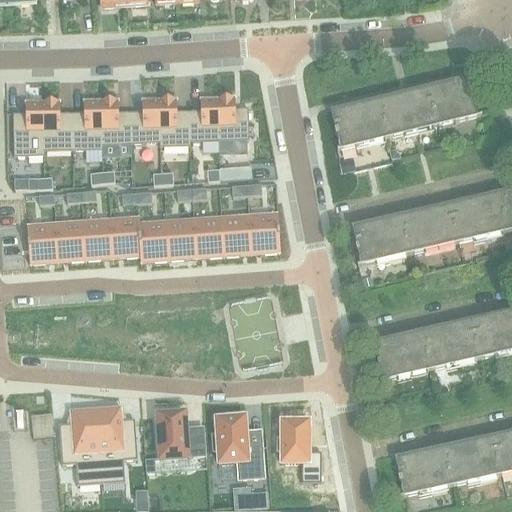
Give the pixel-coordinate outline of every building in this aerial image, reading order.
[(98,0),(99,10),(123,9),(121,0),(98,0)] [(121,0),(123,9),(146,7),(145,0),(121,0)] [(340,152),(477,120),(467,81),(450,85),(450,82),(436,85),(436,88),(392,99),(392,95),(378,99),(379,102),(371,104),(370,101),(356,104),(357,107),(331,114),(340,152)] [(218,99),(217,99),(218,144),(248,143),(247,110),(235,110),(234,98),(233,98),(233,97),(218,98),(218,99)] [(200,111),(188,111),(189,149),(190,149),(190,144),(218,144),(217,99),(214,99),(214,98),(204,98),(204,99),(200,99),(200,111)] [(159,100),(160,150),(189,149),(188,111),(176,111),(176,100),(175,100),(175,99),(159,99),(159,100)] [(101,101),(100,101),(101,151),(102,151),(102,146),(131,145),(130,112),(118,112),(118,101),(116,101),(116,100),(101,100),(101,101)] [(142,112),(130,112),(131,145),(159,145),(159,150),(160,150),(159,100),(155,100),(146,100),(142,100),(142,112)] [(83,113),(71,113),(72,152),(101,151),(100,101),(97,101),(87,101),(87,102),(83,102),(83,113)] [(25,114),(12,115),(13,158),(43,157),(42,102),(38,103),(38,102),(29,103),(25,103),(25,114)] [(43,102),(42,102),(43,157),(44,157),(44,152),(72,152),(71,113),(60,114),(59,102),(58,102),(43,102)] [(394,152),(389,153),(392,162),(401,160),(400,155),(394,152)] [(352,160),(339,163),(341,174),(355,171),(352,160)] [(250,170),(219,171),(220,183),(251,181),(250,170)] [(219,172),(207,173),(207,185),(208,185),(219,184),(219,172)] [(102,174),(90,175),(91,187),(101,187),(103,186),(102,174)] [(114,174),(102,174),(103,186),(114,186),(114,174)] [(162,176),(152,177),(153,189),(163,188),(162,176)] [(172,176),(162,176),(164,188),(172,187),(172,176)] [(43,179),(35,180),(36,192),(44,191),(43,179)] [(51,179),(43,179),(44,191),(52,191),(51,179)] [(260,188),(247,189),(248,199),(261,198),(260,188)] [(247,189),(232,190),(233,200),(248,199),(247,189)] [(205,192),(192,193),(193,203),(206,202),(205,192)] [(360,268),(511,233),(511,192),(490,197),(489,194),(475,198),(476,201),(414,215),(413,212),(400,215),(400,218),(392,220),(392,217),(378,220),(378,223),(352,229),(361,268),(360,268)] [(177,194),(178,204),(193,203),(192,193),(177,194)] [(95,194),(80,195),(81,205),(96,204),(95,194)] [(66,196),(67,206),(81,205),(80,195),(66,196)] [(151,195),(136,197),(137,207),(151,206),(151,196),(151,195)] [(38,198),(39,208),(53,207),(53,197),(38,198)] [(136,197),(121,198),(122,209),(137,207),(136,197)] [(277,217),(249,219),(252,258),(280,256),(277,217)] [(249,219),(221,221),(224,260),(252,258),(249,219)] [(138,221),(110,223),(113,262),(141,260),(138,227),(138,221)] [(221,221),(194,223),(197,262),(224,260),(221,221)] [(110,223),(82,225),(85,264),(113,262),(110,223)] [(194,223),(166,225),(169,264),(197,262),(194,223)] [(82,225),(55,227),(58,266),(85,264),(82,225)] [(166,225),(138,227),(141,260),(141,266),(169,264),(166,225)] [(55,227),(27,229),(29,268),(58,266),(55,227)] [(371,279),(360,281),(362,289),(372,287),(371,279)] [(382,384),(511,353),(511,312),(511,313),(510,310),(496,313),(497,316),(435,330),(435,327),(421,331),(422,334),(414,336),(413,332),(399,336),(400,339),(373,345),(382,384)] [(95,413),(101,487),(125,485),(123,464),(137,463),(134,422),(120,423),(119,411),(95,413)] [(77,489),(101,487),(95,413),(71,415),(72,427),(58,428),(61,468),(75,467),(77,489)] [(218,468),(237,466),(238,483),(264,481),(262,450),(247,451),(245,420),(242,420),(242,415),(227,416),(227,421),(215,422),(216,437),(211,437),(212,454),(217,454),(218,468)] [(156,418),(160,462),(206,459),(204,435),(186,436),(184,416),(156,418)] [(281,453),(281,467),(301,467),(301,485),(321,485),(321,455),(309,455),(309,424),(303,424),(303,420),(287,420),(287,424),(281,424),(281,441),(277,441),(277,453),(281,453)] [(403,500),(511,475),(511,434),(457,447),(456,443),(442,446),(443,450),(435,452),(434,448),(420,451),(421,455),(394,461),(403,500)] [(499,487),(488,489),(490,498),(500,496),(499,487)] [(248,491),(239,492),(240,511),(262,511),(268,511),(266,496),(249,497),(248,491)]
